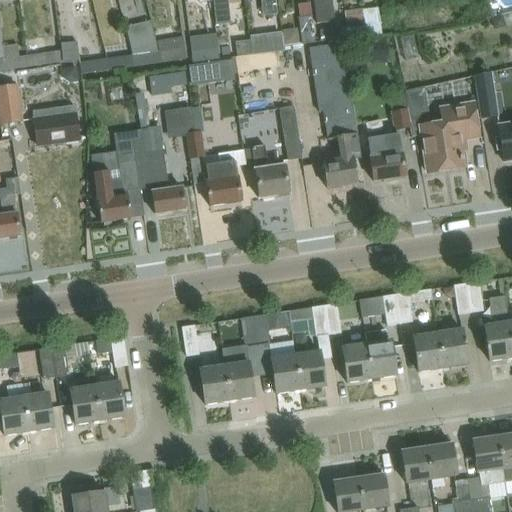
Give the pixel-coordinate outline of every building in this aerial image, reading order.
[(225,0),(212,0),(215,25),(228,24),(225,0)] [(263,0),(265,13),(279,11),(277,0),(263,0)] [(334,22),(334,20),(331,0),(313,0),(316,25),(334,22)] [(346,27),(345,27),(347,40),(349,40),(381,35),(378,8),(344,12),(345,18),(346,27)] [(262,31),(279,29),(277,16),(260,19),(262,31)] [(282,35),(281,35),(282,47),(315,42),(311,16),(298,17),(299,29),(281,32),(282,35)] [(0,71),(27,68),(26,56),(5,59),(0,26),(1,26),(0,19),(0,71)] [(160,63),(157,51),(150,21),(125,27),(132,55),(135,67),(160,63)] [(320,42),(347,40),(345,27),(319,31),(320,42)] [(76,41),(61,43),(62,50),(63,62),(63,64),(79,62),(76,41)] [(249,41),(236,43),(237,57),(241,56),(251,55),(249,41)] [(316,47),(308,48),(318,112),(322,111),(323,113),(327,143),(338,141),(341,162),(323,165),(324,169),(327,189),(357,185),(353,159),(360,158),(360,154),(357,136),(351,105),(352,104),(347,81),(343,62),(339,44),(316,47)] [(184,47),(157,51),(160,63),(187,59),(184,47)] [(216,48),(191,51),(193,63),(218,60),(216,48)] [(62,50),(26,56),(27,68),(63,62),(62,50)] [(110,70),(135,67),(132,55),(107,58),(110,70)] [(83,74),(110,70),(107,58),(79,62),(80,74),(83,74)] [(193,64),(187,65),(190,85),(234,79),(231,60),(193,64)] [(75,66),(59,69),(61,78),(69,83),(78,82),(75,66)] [(491,72),(473,76),(480,119),(498,116),(491,72)] [(184,73),(168,75),(170,88),(186,86),(184,73)] [(287,81),(272,81),(273,98),(287,97),(287,81)] [(0,126),(22,124),(17,85),(0,87),(0,126)] [(142,93),(134,94),(140,130),(141,130),(147,129),(147,128),(142,93)] [(405,94),(388,97),(391,112),(394,129),(410,125),(405,94)] [(464,139),(479,137),(474,103),(440,109),(442,123),(420,127),(427,174),(465,168),(462,149),(465,145),(464,139)] [(32,112),(37,146),(79,140),(74,106),(32,112)] [(293,106),(281,109),(279,109),(288,163),(302,161),(293,106)] [(192,119),(188,119),(178,121),(180,135),(185,134),(185,136),(187,135),(196,134),(195,121),(192,122),(192,119)] [(511,124),(498,126),(503,162),(511,160),(511,124)] [(162,142),(160,126),(147,128),(147,129),(141,130),(141,132),(143,142),(135,143),(141,189),(150,188),(155,215),(185,211),(182,189),(169,191),(161,143),(162,142)] [(127,192),(141,189),(135,143),(143,142),(141,132),(131,133),(112,136),(118,170),(92,174),(100,224),(131,219),(127,192)] [(196,134),(187,135),(190,159),(190,160),(194,185),(206,184),(208,183),(205,166),(204,158),(205,158),(202,133),(196,134)] [(395,135),(367,139),(369,152),(370,162),(373,182),(405,177),(402,158),(401,155),(399,143),(398,134),(395,135)] [(245,166),(254,165),(259,199),(288,195),(284,168),(268,170),(264,147),(242,151),(245,166)] [(219,163),(205,166),(208,183),(206,184),(207,187),(209,207),(241,202),(238,182),(236,167),(245,166),(242,151),(234,152),(233,152),(218,154),(219,163)] [(20,194),(17,177),(5,179),(6,188),(0,189),(0,206),(1,216),(0,216),(0,239),(19,236),(13,195),(20,194)] [(478,283),(466,285),(470,313),(483,311),(478,283)] [(458,315),(470,313),(466,285),(453,287),(455,297),(458,315)] [(453,287),(443,288),(444,294),(448,298),(455,297),(453,287)] [(432,299),(430,290),(395,296),(399,324),(412,322),(409,303),(432,299)] [(399,324),(395,296),(359,301),(361,318),(385,314),(387,326),(398,325),(399,324)] [(488,299),(492,325),(484,326),(486,344),(485,344),(485,347),(487,347),(489,362),(511,358),(511,352),(507,323),(508,323),(504,296),(488,299)] [(341,333),(336,305),(324,307),(328,335),(341,333)] [(316,337),(328,335),(324,307),(311,309),(316,337)] [(306,319),(304,310),(253,318),(257,346),(270,344),(267,329),(290,325),(290,322),(306,319)] [(257,346),(253,318),(240,319),(244,348),(257,346)] [(199,355),(194,326),(181,328),(186,357),(199,355)] [(465,342),(463,342),(461,330),(436,333),(442,370),(467,366),(463,345),(465,345),(465,342)] [(442,370),(436,333),(412,337),(418,373),(442,370)] [(115,368),(116,368),(127,366),(123,338),(95,342),(97,355),(112,353),(115,368)] [(371,380),(396,377),(390,340),(365,344),(371,380)] [(347,384),(371,380),(365,344),(341,348),(347,384)] [(68,376),(64,347),(51,349),(56,378),(68,376)] [(43,380),(56,378),(51,349),(39,351),(43,380)] [(319,352),(294,356),(299,391),(324,387),(319,352)] [(276,395),(299,391),(294,356),(270,359),(272,372),(270,372),(270,375),(273,375),(276,395)] [(223,366),(229,402),(253,398),(248,363),(223,366)] [(199,370),(205,406),(229,402),(223,366),(199,370)] [(93,386),(98,422),(124,418),(118,383),(93,386)] [(98,422),(93,386),(70,390),(75,426),(98,422)] [(47,394),(22,398),(27,433),(53,429),(47,394)] [(8,400),(0,401),(0,408),(1,417),(4,437),(27,433),(22,398),(8,400)] [(511,434),(497,436),(502,470),(504,482),(511,481),(511,434)] [(502,470),(497,436),(472,440),(477,473),(478,473),(480,486),(504,482),(502,470)] [(451,444),(426,447),(431,481),(456,477),(451,444)] [(426,447),(401,451),(406,485),(431,481),(426,447)] [(383,474),(358,478),(363,511),(388,507),(383,474)] [(357,511),(363,511),(358,478),(333,482),(337,511),(357,511)] [(471,511),(470,500),(467,480),(454,482),(457,502),(453,503),(453,504),(436,507),(437,511),(471,511)] [(140,511),(154,510),(151,488),(132,491),(135,511),(140,511)] [(106,511),(104,492),(71,497),(72,511),(106,511)] [(491,511),(489,497),(470,500),(471,511),(491,511)]
